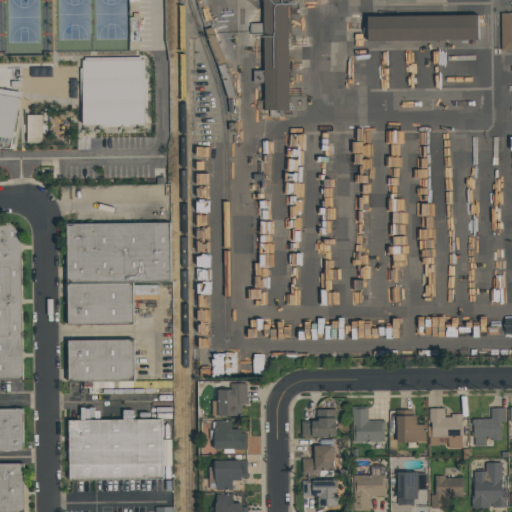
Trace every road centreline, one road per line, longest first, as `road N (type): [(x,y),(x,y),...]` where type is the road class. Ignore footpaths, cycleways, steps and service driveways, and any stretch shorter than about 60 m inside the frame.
road 1 (residential): [(38,201),(47,511)]
road 2 (residential): [(279,397),(295,385),(511,381)]
